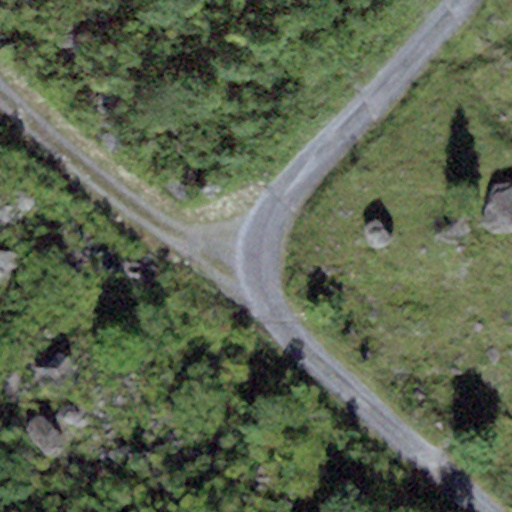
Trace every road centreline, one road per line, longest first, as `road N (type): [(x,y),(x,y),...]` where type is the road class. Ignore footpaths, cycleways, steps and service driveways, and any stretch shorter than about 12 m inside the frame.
road 1 (track): [(492,511),(282,312),(268,251),(292,196),(385,105),(473,0)]
road 2 (track): [(268,251),(192,259),(155,238),(0,93)]
